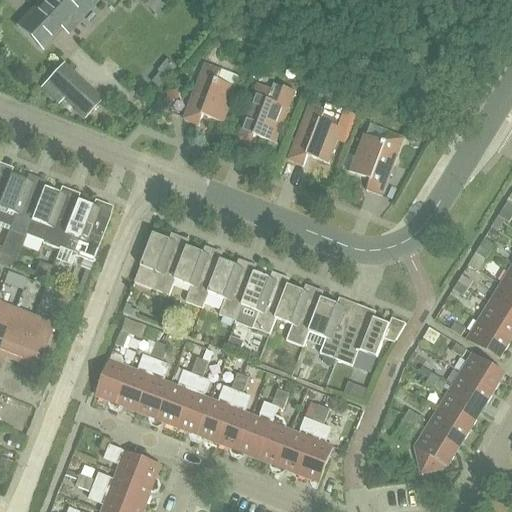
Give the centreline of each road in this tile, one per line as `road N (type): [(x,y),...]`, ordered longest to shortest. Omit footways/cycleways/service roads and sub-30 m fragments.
road 1 (residential): [(404,244),(352,249),(0,110)]
road 2 (residential): [(404,244),(428,223),(511,90)]
road 3 (residential): [(313,511),(220,478),(189,480)]
